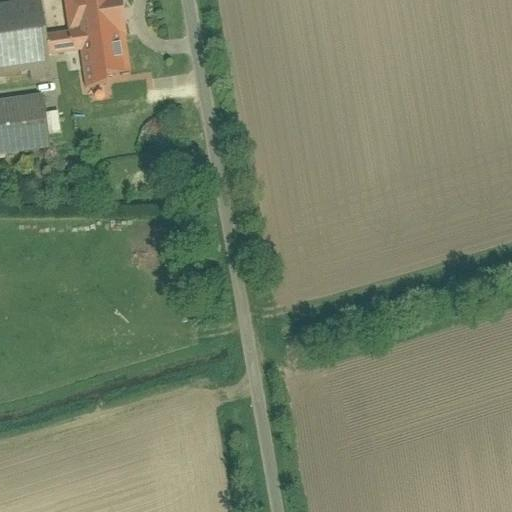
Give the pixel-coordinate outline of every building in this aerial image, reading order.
[(41,0),(11,0),(13,8),(42,4),(41,0)] [(133,54),(125,0),(68,0),(73,34),(53,37),(55,57),(84,53),(84,56),(108,53),(109,57),(129,54),(133,54)] [(0,83),(57,76),(48,3),(42,4),(13,8),(0,9),(0,83)] [(84,56),(91,109),(153,100),(148,65),(131,68),(129,54),(109,57),(108,53),(84,56)] [(0,158),(53,151),(52,137),(48,114),(46,94),(0,100),(0,158)] [(52,137),(65,135),(62,112),(48,114),(52,137)]
